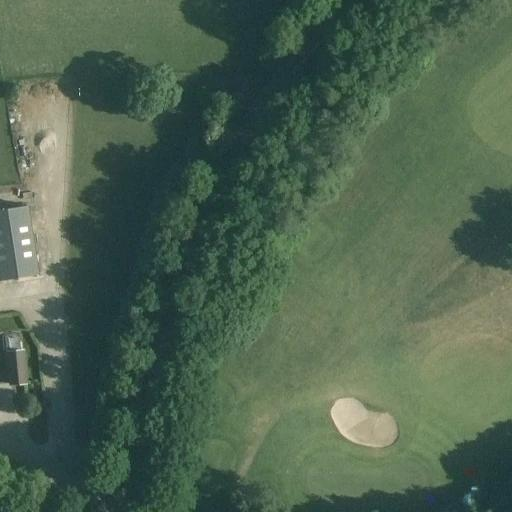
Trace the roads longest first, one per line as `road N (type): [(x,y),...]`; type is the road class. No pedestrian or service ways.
road 1 (unclassified): [(125,511),(130,462),(183,262),(212,193),(284,71),(351,0)]
road 2 (unclassified): [(117,511),(0,445)]
